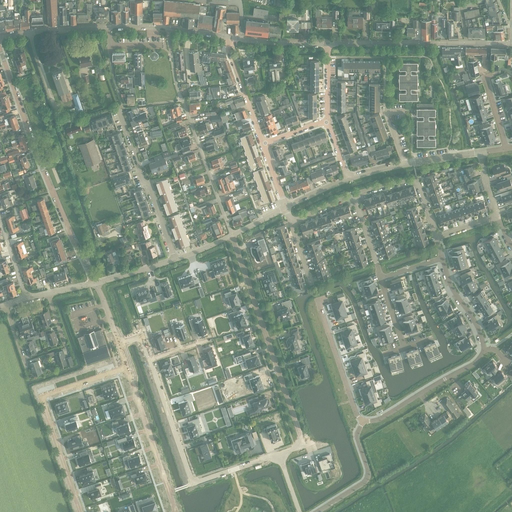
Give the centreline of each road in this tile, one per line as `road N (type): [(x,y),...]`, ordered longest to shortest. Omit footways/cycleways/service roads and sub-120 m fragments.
road 1 (residential): [(95,283),(41,168),(0,49)]
road 2 (residential): [(151,360),(193,483),(303,445)]
road 3 (residential): [(232,235),(303,445)]
road 4 (residential): [(232,235),(175,81),(168,27)]
road 5 (residential): [(126,367),(41,397),(79,511)]
road 6 (residential): [(328,43),(511,44)]
road 7 (residential): [(174,259),(120,109)]
road 8 (residential): [(176,511),(126,367)]
road 9 (residential): [(483,350),(469,367),(362,421)]
road 10 (residential): [(31,33),(168,27)]
road 11 (residential): [(362,421),(317,299)]
road 12 (residential): [(436,235),(417,179),(354,195)]
road 13 (unclassified): [(362,421),(356,438),(366,480),(315,511)]
